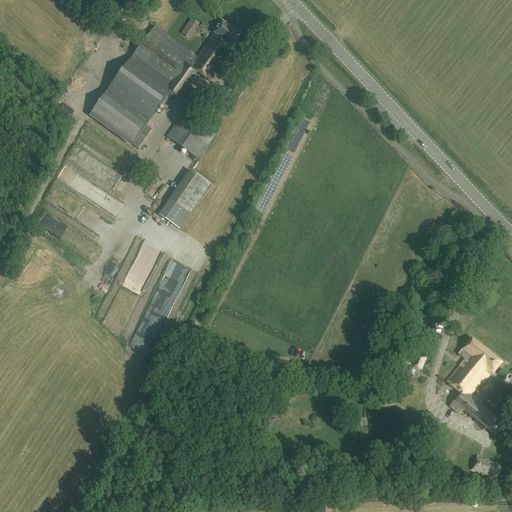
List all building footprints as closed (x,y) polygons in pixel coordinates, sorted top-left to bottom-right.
[(222,22),(197,58),(153,27),(99,103),(96,101),(95,103),(97,105),(90,115),(138,149),(151,130),(146,126),(162,103),(170,109),(197,73),(211,83),(230,54),(227,52),(240,33),(222,22)] [(216,135),(203,126),(223,98),(213,91),(204,103),(202,102),(190,117),(184,113),(167,137),(198,160),(216,135)] [(287,154),(285,161),(293,163),(295,157),(287,154)] [(178,230),(210,185),(190,171),(159,216),(178,230)] [(91,208),(82,222),(88,226),(97,212),(91,208)] [(173,258),(186,254),(184,246),(175,248),(176,251),(172,253),(173,258)] [(502,364),(487,352),(472,339),(459,355),(465,360),(447,382),(461,393),(450,407),(460,415),(464,411),(495,436),(504,425),(480,406),(482,403),(472,394),(482,381),(483,382),(490,373),(492,375),(502,364)] [(418,353),(412,366),(421,370),(427,357),(418,353)] [(498,375),(505,380),(509,375),(502,369),(498,375)] [(413,447),(408,462),(416,464),(420,449),(413,447)] [(500,467),(476,459),(472,470),(496,478),(500,467)] [(392,484),(404,484),(405,470),(393,469),(392,484)]
